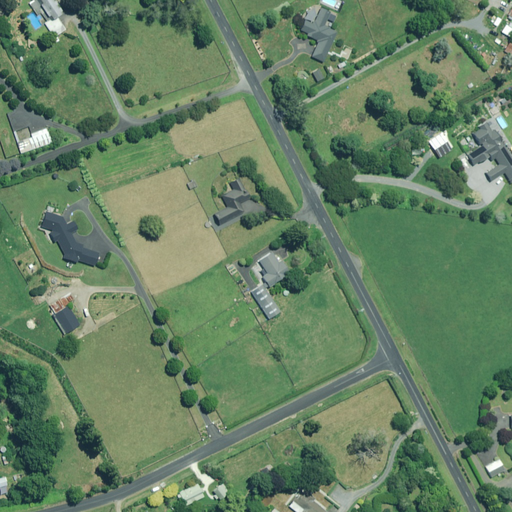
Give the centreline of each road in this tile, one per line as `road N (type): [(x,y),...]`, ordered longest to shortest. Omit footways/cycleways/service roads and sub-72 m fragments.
road 1 (unclassified): [(211,0),(396,357)]
road 2 (residential): [(396,357),(119,494),(54,511)]
road 3 (unclassified): [(396,357),(477,511)]
